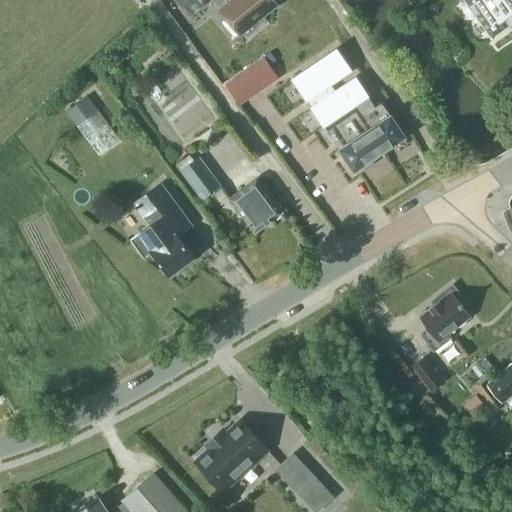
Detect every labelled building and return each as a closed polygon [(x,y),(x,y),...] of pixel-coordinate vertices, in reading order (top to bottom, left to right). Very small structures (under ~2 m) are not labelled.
[(230,0),(220,9),(240,34),(277,5),(273,0),(230,0)] [(511,0),(465,0),(492,37),(511,23),(511,0)] [(375,106),(355,77),(334,90),(330,83),(351,70),(337,48),(291,76),(306,101),(311,97),(316,104),(310,107),(323,126),(328,123),(335,133),(331,136),(339,148),(353,170),(359,166),(361,169),(359,170),(359,171),(361,170),(362,170),(364,169),(366,170),(368,170),(369,170),(371,171),(372,172),(373,171),(371,170),(373,156),(404,135),(390,113),(389,114),(381,102),(375,106)] [(225,84),(237,101),(276,74),(264,57),(225,84)] [(91,85),(66,100),(97,149),(121,135),(91,85)] [(221,184),(198,155),(179,170),(201,199),(221,184)] [(254,232),(282,211),(256,177),(229,198),(254,232)] [(168,274),(193,256),(177,235),(191,225),(160,182),(132,203),(149,226),(130,240),(143,258),(151,252),(168,274)] [(462,306),(466,303),(452,285),(435,298),(438,301),(428,308),(429,309),(420,316),(428,328),(421,334),(433,350),(450,337),(447,334),(469,316),(462,306)] [(444,381),(424,355),(411,366),(430,391),(444,381)] [(502,403),(511,394),(511,362),(486,384),(502,403)] [(475,394),(463,405),(475,417),(487,407),(475,394)] [(240,420),(226,433),(222,429),(220,431),(223,434),(211,445),(208,442),(207,444),(210,448),(195,461),(222,491),(268,449),(240,420)] [(317,511),(334,497),(317,479),(293,453),(276,469),(316,511),(317,511)] [(188,511),(154,473),(122,500),(123,502),(108,511),(98,497),(74,511),(188,511)]
